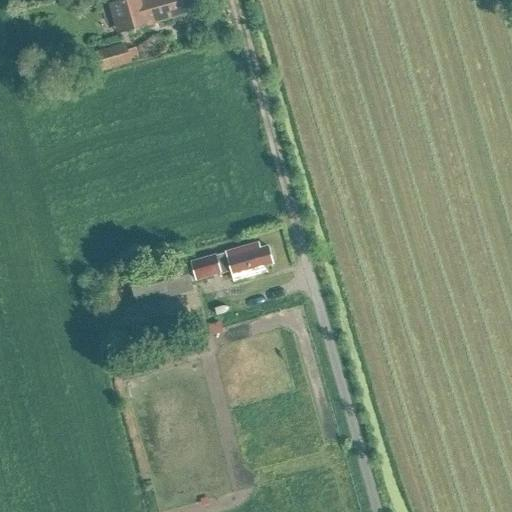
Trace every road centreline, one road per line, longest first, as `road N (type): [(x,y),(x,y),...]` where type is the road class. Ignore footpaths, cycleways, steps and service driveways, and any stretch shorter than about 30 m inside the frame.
road 1 (unclassified): [(379,511),(299,229)]
road 2 (track): [(299,229),(232,0)]
